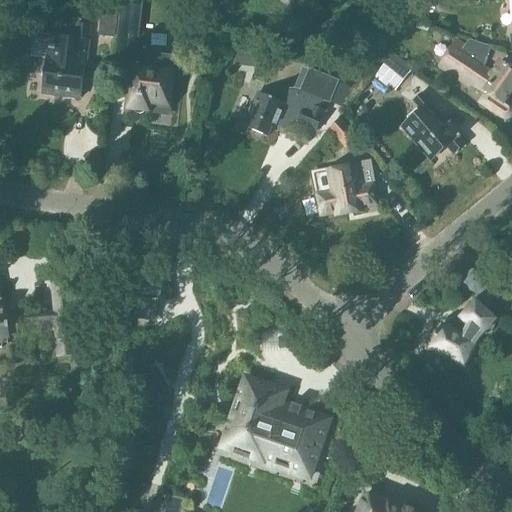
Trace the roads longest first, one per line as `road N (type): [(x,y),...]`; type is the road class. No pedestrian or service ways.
road 1 (residential): [(347,323),(231,240),(191,225),(0,192)]
road 2 (residential): [(511,484),(466,452),(347,323)]
road 3 (residential): [(347,323),(511,188)]
